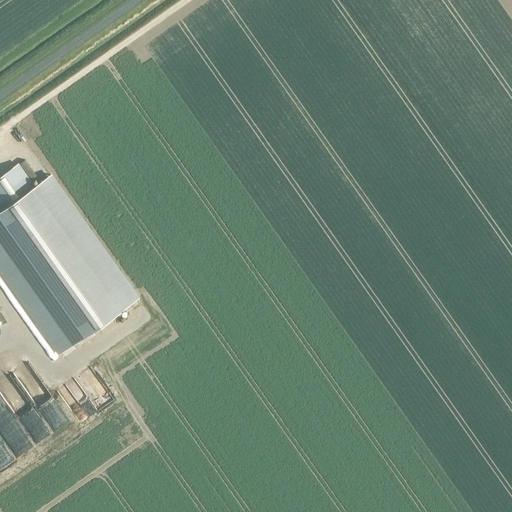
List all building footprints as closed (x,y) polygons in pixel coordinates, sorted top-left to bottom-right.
[(50,174),(35,185),(34,186),(18,163),(0,175),(0,269),(60,353),(138,298),(50,174)] [(125,337),(121,326),(106,332),(110,342),(125,337)] [(7,364),(48,432),(62,423),(22,356),(7,364)] [(6,376),(0,379),(0,388),(5,396),(15,390),(6,376)] [(92,411),(73,378),(66,382),(85,415),(92,411)] [(0,408),(0,438),(8,435),(13,444),(17,442),(15,438),(15,439),(0,408)]
